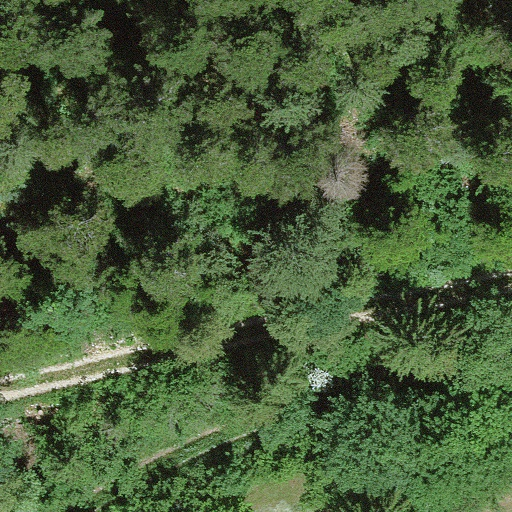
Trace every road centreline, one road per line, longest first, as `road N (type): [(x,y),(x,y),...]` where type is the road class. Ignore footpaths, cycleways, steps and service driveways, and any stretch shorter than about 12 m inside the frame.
road 1 (track): [(499,281),(0,391)]
road 2 (track): [(499,281),(107,511)]
